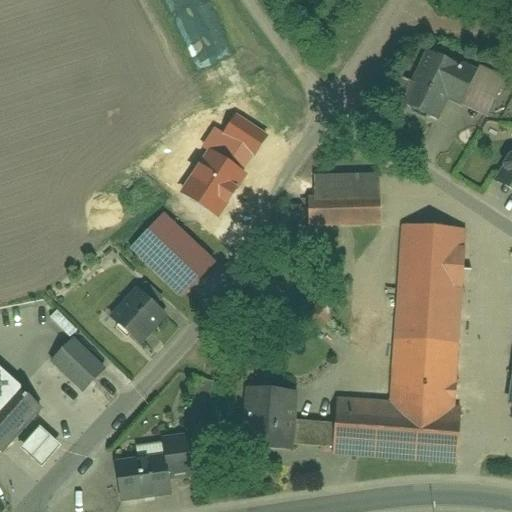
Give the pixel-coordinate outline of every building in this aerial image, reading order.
[(185,24),(206,20),(202,0),(199,0),(198,0),(197,0),(171,0),(172,5),(181,4),(185,24)] [(483,72),(432,52),(408,104),(445,122),(454,100),(467,107),(483,72)] [(217,160),(211,156),(185,197),(216,217),(254,157),(229,141),(217,160)] [(511,162),(501,181),(511,187),(511,162)] [(388,171),(322,173),(323,225),(389,223),(388,171)] [(221,261),(171,215),(136,252),(186,298),(221,261)] [(476,231),(407,226),(394,401),(345,397),(343,424),(341,448),(340,455),(459,464),(476,231)] [(174,311),(146,284),(112,319),(141,346),(174,311)] [(317,318),(310,313),(301,327),(319,339),(341,307),(330,299),(317,318)] [(80,336),(56,360),(88,393),(112,369),(80,336)] [(53,406),(0,357),(0,459),(2,461),(53,406)] [(305,392),(252,388),(248,446),(301,450),(301,446),(303,422),(305,392)] [(343,424),(303,422),(301,446),(341,448),(343,424)] [(68,447),(48,429),(30,448),(50,466),(68,447)] [(142,461),(123,464),(128,504),(179,496),(178,481),(201,477),(194,434),(168,438),(171,456),(142,461)] [(168,435),(139,439),(142,461),(171,456),(168,438),(168,435)]
